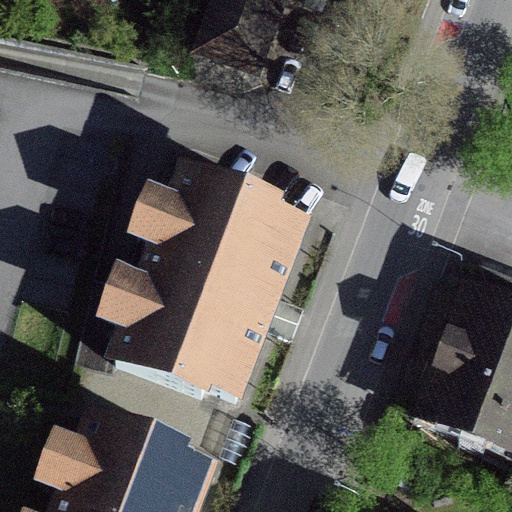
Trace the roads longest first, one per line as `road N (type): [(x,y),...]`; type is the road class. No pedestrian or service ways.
road 1 (unclassified): [(412,198),(294,511)]
road 2 (unclassified): [(412,198),(184,113),(135,110)]
road 3 (unclassified): [(489,0),(412,198)]
